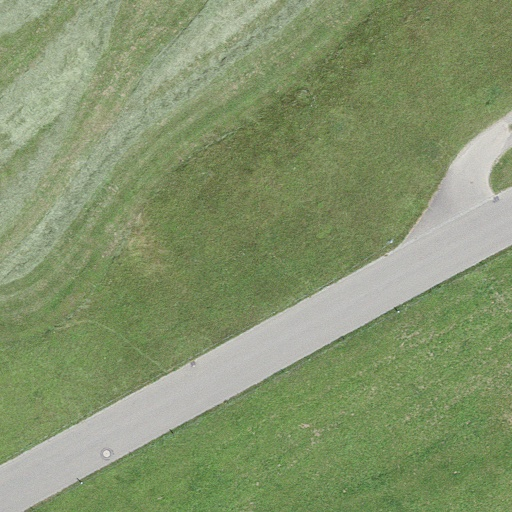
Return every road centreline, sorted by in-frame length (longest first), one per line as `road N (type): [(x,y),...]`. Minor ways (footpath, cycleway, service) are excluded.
road 1 (tertiary): [(0,489),(511,221)]
road 2 (track): [(441,256),(456,199),(511,131)]
